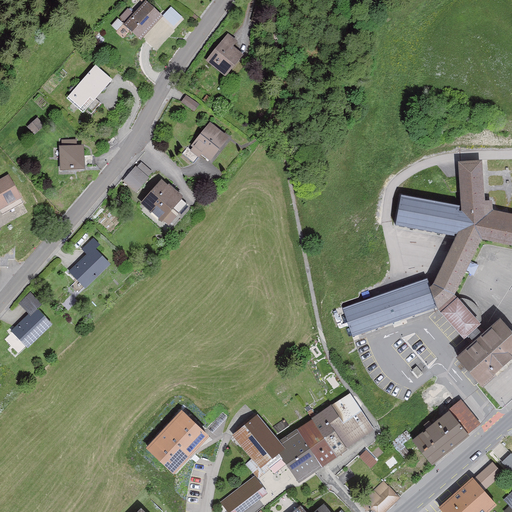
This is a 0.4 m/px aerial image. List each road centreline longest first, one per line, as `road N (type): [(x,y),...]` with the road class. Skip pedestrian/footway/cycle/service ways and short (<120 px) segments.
road 1 (residential): [(0,307),(128,151),(181,61),(231,0)]
road 2 (secondary): [(402,511),(511,416)]
